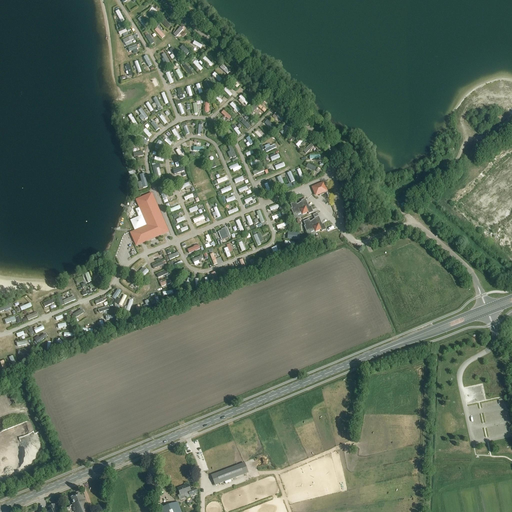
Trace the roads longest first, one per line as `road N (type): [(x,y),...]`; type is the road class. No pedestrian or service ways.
road 1 (primary): [(0,509),(395,344)]
road 2 (unclassified): [(301,188),(355,242),(418,226),(471,272),(485,306)]
